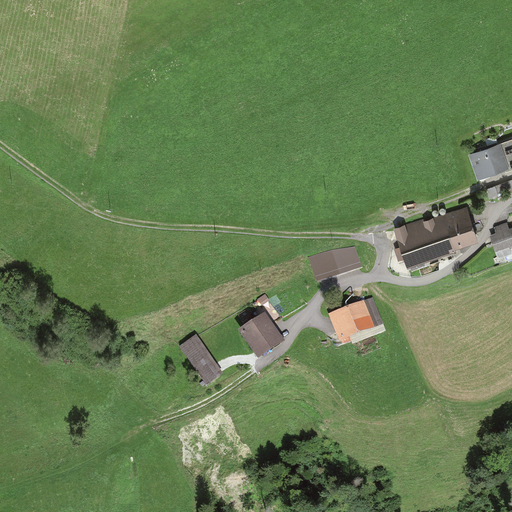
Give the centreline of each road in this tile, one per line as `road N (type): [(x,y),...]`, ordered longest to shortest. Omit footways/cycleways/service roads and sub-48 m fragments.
road 1 (track): [(0,144),(97,216),(278,237),(351,235),(382,253),(374,275)]
road 2 (residential): [(511,198),(473,251),(420,279),(350,281),(327,294),(261,364)]
road 3 (track): [(261,364),(214,401),(0,490)]
